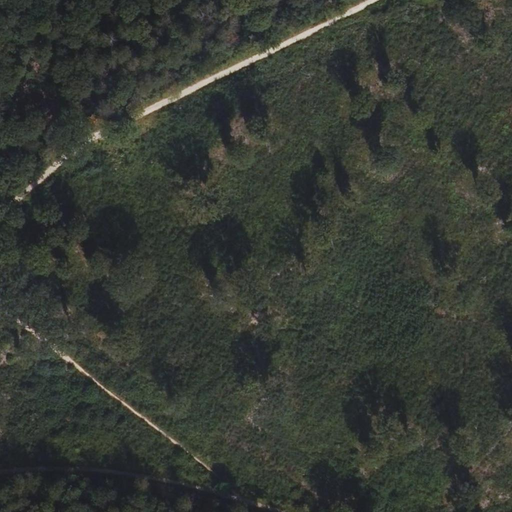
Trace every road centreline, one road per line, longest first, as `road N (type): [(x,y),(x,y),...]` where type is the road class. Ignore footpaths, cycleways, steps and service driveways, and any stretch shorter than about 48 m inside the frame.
road 1 (track): [(377,0),(181,96),(0,221)]
road 2 (track): [(0,482),(81,478),(243,511)]
